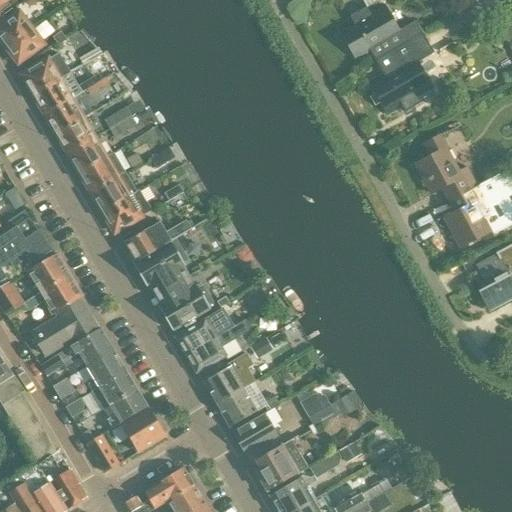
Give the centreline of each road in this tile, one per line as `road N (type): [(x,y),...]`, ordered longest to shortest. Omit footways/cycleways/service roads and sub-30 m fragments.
road 1 (residential): [(479,355),(273,0)]
road 2 (tertiary): [(207,427),(0,80)]
road 3 (residential): [(103,496),(0,333)]
road 4 (residential): [(103,496),(207,427)]
